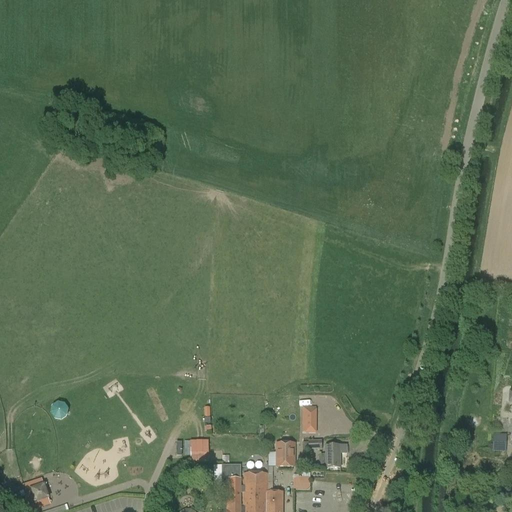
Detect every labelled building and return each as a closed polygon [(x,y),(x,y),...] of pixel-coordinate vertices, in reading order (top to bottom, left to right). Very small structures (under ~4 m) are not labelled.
[(148,392),(151,401),(157,400),(154,390),(148,392)] [(494,434),(492,453),(506,453),(507,435),(494,434)] [(208,441),(190,441),(190,461),(208,461),(208,441)] [(321,450),(321,442),(308,442),(308,450),(318,449),(318,450),(321,450)] [(294,445),(276,445),(276,468),(294,468),(294,445)] [(328,469),(340,469),(340,455),(347,455),(347,446),(327,447),(328,469)] [(243,466),(222,467),(222,487),(227,487),(227,511),(282,511),(283,493),(267,493),(267,475),(244,475),(243,475),(243,466)] [(294,477),(294,490),(309,490),(309,477),(294,477)] [(31,511),(50,505),(42,480),(23,486),(31,511)]
